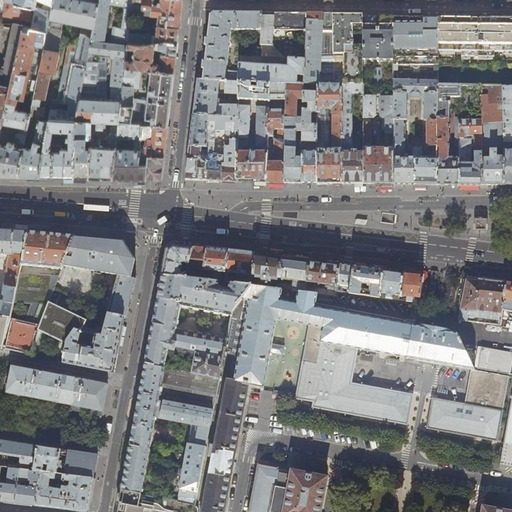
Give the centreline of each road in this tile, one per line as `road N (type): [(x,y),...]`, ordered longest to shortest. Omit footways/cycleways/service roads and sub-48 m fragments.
road 1 (primary): [(164,212),(511,261)]
road 2 (residential): [(197,1),(511,2)]
road 3 (residential): [(197,1),(175,184),(164,212)]
road 4 (primary): [(0,197),(164,212)]
